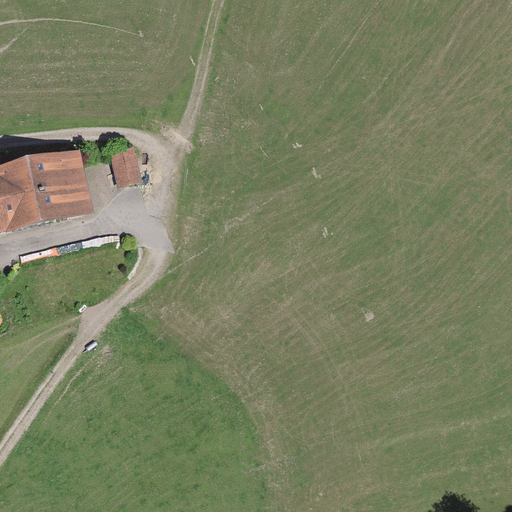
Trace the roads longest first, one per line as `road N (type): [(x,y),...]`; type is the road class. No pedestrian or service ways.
road 1 (track): [(221,0),(152,223),(149,274),(102,322),(0,459)]
road 2 (unclassified): [(0,257),(152,223)]
